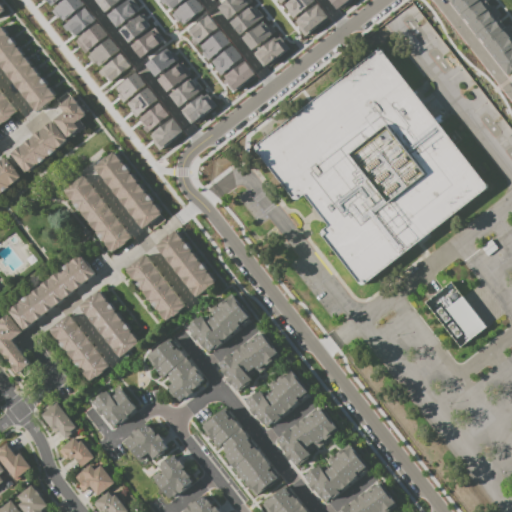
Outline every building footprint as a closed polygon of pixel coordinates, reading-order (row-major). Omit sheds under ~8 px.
[(64,0),(52,7),(59,20),(83,6),(79,0),(64,0)] [(94,0),(104,15),(119,5),(117,3),(120,0),(94,0)] [(124,0),(107,16),(117,27),(137,10),(127,0),(124,0)] [(160,0),(167,10),(182,0),(160,0)] [(180,25),(203,10),(197,0),(190,0),(172,12),(180,25)] [(248,4),(245,0),(218,0),(215,3),(226,19),(248,4)] [(289,0),(284,4),(294,17),(315,0),(314,0),(289,0)] [(329,0),(337,10),(349,0),(329,0)] [(449,0),(506,76),(511,70),(511,34),(486,0),(449,0)] [(328,16),(316,3),(294,23),(305,36),(328,16)] [(240,35),(261,17),(250,5),(229,23),(240,35)] [(73,37),(96,19),(86,7),(63,25),(73,37)] [(151,27),(142,14),(118,29),(127,42),(151,27)] [(218,26),(208,15),(187,31),(197,43),(218,26)] [(241,39),(252,51),(273,32),(262,20),(241,39)] [(86,51),(107,35),(98,23),(77,39),(86,51)] [(0,24),(0,64),(37,112),(57,96),(1,24),(0,24)] [(163,42),(154,29),(131,45),(140,58),(163,42)] [(209,58),(230,42),(221,30),(200,46),(209,58)] [(264,67),(288,47),(278,34),(254,53),(264,67)] [(98,67),(119,49),(109,38),(88,57),(98,67)] [(211,61),(221,74),(242,58),(233,45),(211,61)] [(177,60),(167,47),(145,65),(155,77),(177,60)] [(253,146),(380,48),(488,187),(361,286),(320,233),(332,224),(305,190),(294,199),(253,146)] [(109,83),(131,66),(121,53),(99,70),(109,83)] [(255,73),(245,62),(224,80),(234,92),(255,73)] [(146,85),(137,72),(115,88),(124,100),(146,85)] [(199,90),(190,78),(169,95),(179,107),(199,90)] [(0,123),(17,110),(0,88),(0,123)] [(135,114),(157,101),(150,88),(127,102),(135,114)] [(181,112),(193,124),(215,104),(204,92),(181,112)] [(73,97),(86,114),(76,122),(81,128),(68,137),(54,119),(65,111),(61,105),(73,97)] [(139,118),(148,130),(169,115),(160,103),(139,118)] [(157,149),(183,132),(174,118),(148,135),(157,149)] [(12,154),(27,173),(69,141),(54,122),(12,154)] [(95,166),(143,229),(162,214),(114,152),(95,166)] [(0,162),(0,194),(20,179),(4,159),(0,162)] [(64,190),(113,253),(133,237),(83,175),(64,190)] [(155,245),(195,295),(215,280),(175,230),(155,245)] [(124,268),(165,319),(184,303),(144,253),(124,268)] [(9,311),(25,330),(96,275),(80,255),(9,311)] [(426,303),(460,346),(485,326),(451,283),(426,303)] [(81,307),(121,357),(140,342),(100,292),(81,307)] [(189,328),(209,352),(251,318),(233,296),(205,319),(203,316),(189,328)] [(0,320),(0,351),(16,373),(30,362),(13,339),(22,332),(8,314),(0,320)] [(50,330),(90,381),(109,365),(69,315),(50,330)] [(236,390),(217,365),(260,333),(277,356),(248,377),(250,379),(236,390)] [(181,401),(205,382),(172,340),(150,357),(172,385),(170,387),(181,401)] [(248,402),(267,427),(309,394),(292,372),(263,394),(262,392),(248,402)] [(95,401),(114,427),(137,409),(122,391),(114,397),(108,391),(95,401)] [(42,415),(57,403),(78,430),(67,439),(59,429),(55,432),(42,415)] [(295,465),(277,440),(320,407),(337,430),(308,452),(309,454),(295,465)] [(226,411),(277,477),(254,495),(203,428),(226,411)] [(125,440),(145,465),(167,448),(147,423),(125,440)] [(59,450),(77,437),(93,458),(82,467),(74,457),(68,462),(59,450)] [(0,449),(0,459),(16,480),(31,469),(20,454),(16,457),(7,445),(0,449)] [(306,476),(325,500),(367,468),(350,445),(322,467),(320,465),(306,476)] [(174,456),(194,481),(172,498),(157,480),(166,473),(161,466),(174,456)] [(78,477),(96,464),(112,485),(101,494),(93,484),(86,489),(78,477)] [(338,511),(378,482),(395,505),(385,511),(338,511)] [(18,497),(23,503),(20,505),(25,511),(45,511),(51,507),(33,485),(18,497)] [(286,486),(305,511),(268,511),(262,503),(286,486)] [(97,502),(105,511),(128,511),(110,491),(97,502)] [(181,511),(216,511),(203,495),(181,511)] [(18,511),(11,502),(0,509),(0,511),(18,511)]
